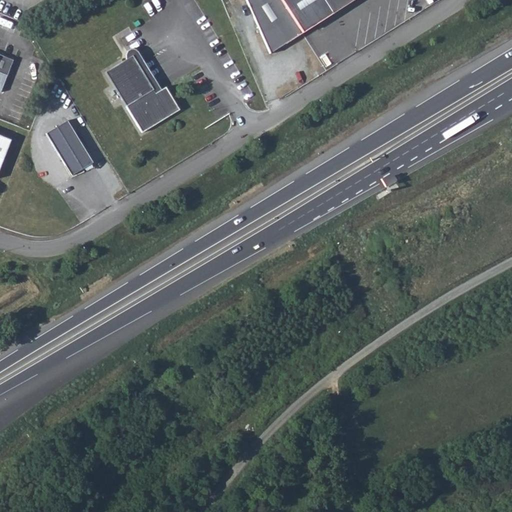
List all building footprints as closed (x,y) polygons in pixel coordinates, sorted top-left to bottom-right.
[(302,32),(281,0),(246,0),(269,52),(302,32)] [(323,0),(332,13),(351,0),(323,0)] [(152,89),(132,55),(104,72),(142,132),(179,110),(164,87),(152,95),(150,91),(152,89)] [(0,74),(4,76),(11,60),(0,56),(0,74)] [(92,163),(66,121),(45,134),(71,176),(92,163)] [(0,161),(8,140),(0,136),(0,161)]
